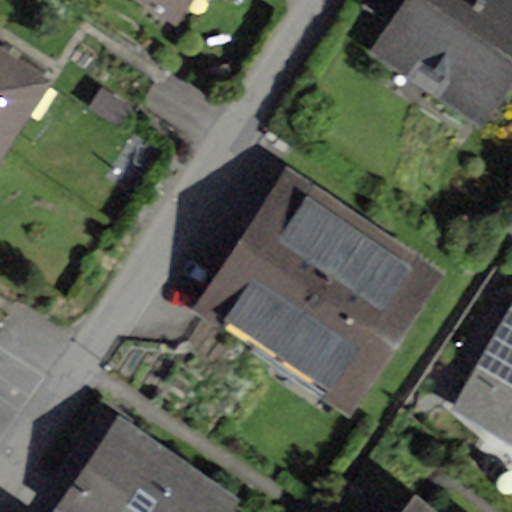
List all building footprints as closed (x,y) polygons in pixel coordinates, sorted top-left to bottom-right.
[(154,0),(167,8),(172,0),(154,0)] [(473,100),(511,40),(511,0),(419,0),(390,45),(473,100)] [(86,77),(136,110),(155,81),(104,49),(86,77)] [(0,51),(0,146),(43,80),(0,51)] [(345,391),(423,275),(290,186),(212,303),(345,391)] [(511,496),(511,314),(459,406),(490,424),(468,463),(511,496)] [(125,429),(72,507),(79,511),(199,511),(214,490),(125,429)]
